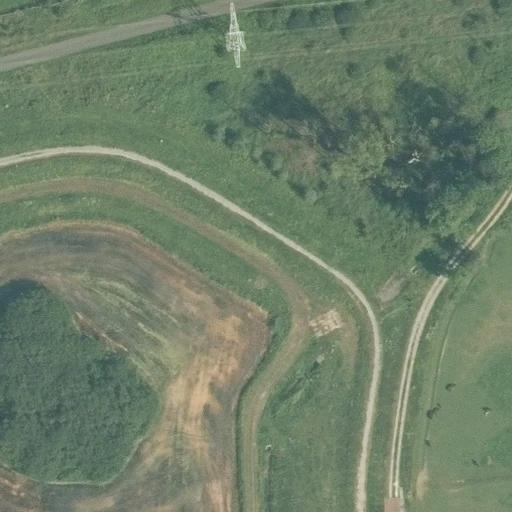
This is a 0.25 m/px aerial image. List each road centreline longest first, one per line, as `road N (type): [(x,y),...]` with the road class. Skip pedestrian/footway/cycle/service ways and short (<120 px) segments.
road 1 (track): [(0,162),(106,148),(185,178),(363,297),(380,328),(362,511)]
road 2 (track): [(401,511),(402,410),(423,312),(441,278),(511,198)]
road 3 (unclassified): [(0,61),(241,0)]
